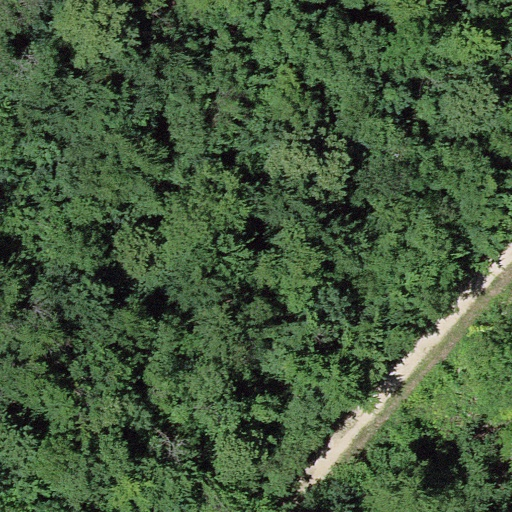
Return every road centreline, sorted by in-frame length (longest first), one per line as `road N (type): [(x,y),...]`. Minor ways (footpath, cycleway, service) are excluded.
road 1 (track): [(511,253),(282,511)]
road 2 (motorway): [(97,511),(0,282)]
